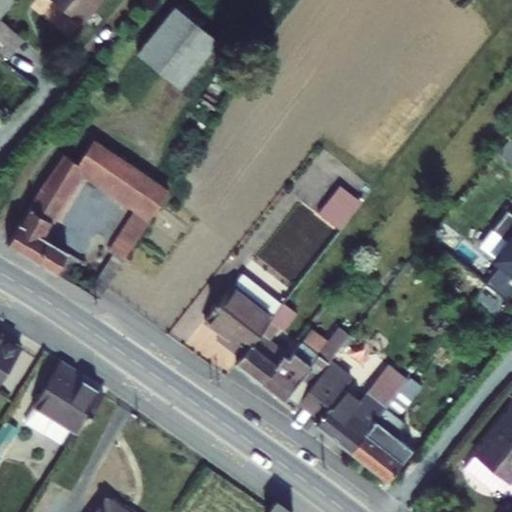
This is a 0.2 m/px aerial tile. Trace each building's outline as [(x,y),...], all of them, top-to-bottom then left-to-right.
[(103,0),(45,0),(37,10),(69,39),(103,0)] [(218,47),(176,15),(139,63),(182,96),(218,47)] [(0,28),(0,53),(7,59),(20,45),(0,28)] [(58,281),(65,269),(72,258),(47,243),(86,179),(141,211),(116,255),(129,263),(162,208),(171,193),(93,148),(80,167),(68,161),(42,195),(17,241),(11,252),(58,281)] [(340,231),(361,204),(340,187),(318,215),(340,231)] [(499,264),(484,281),(507,298),(511,290),(511,214),(508,210),(494,226),(507,236),(490,257),(499,264)] [(246,278),(234,292),(278,323),(287,311),(246,278)] [(278,323),(234,292),(223,307),(219,305),(213,312),(217,315),(210,325),(227,338),(223,344),(248,363),(278,323)] [(287,311),(278,323),(248,363),(243,370),(268,388),(292,356),(278,344),(290,329),(294,332),(310,313),(294,302),(290,307),(287,311)] [(357,339),(339,325),(318,352),(324,358),(319,364),(301,351),(273,389),(303,411),(307,405),(335,369),(346,353),(357,339)] [(0,386),(22,351),(0,337),(0,386)] [(66,378),(70,371),(57,364),(29,408),(77,438),(100,400),(66,378)] [(356,384),(335,369),(307,405),(329,422),(324,428),(358,454),(383,422),(403,397),(386,384),(367,408),(350,395),(356,384)] [(383,422),(358,454),(396,483),(410,465),(420,452),(412,445),(403,438),(414,424),(406,418),(430,387),(418,377),(403,397),(383,422)] [(511,409),(464,467),(484,483),(495,469),(509,481),(511,477),(511,409)] [(511,494),(511,477),(509,481),(495,469),(484,483),(493,490),(496,487),(507,495),(511,494)]
